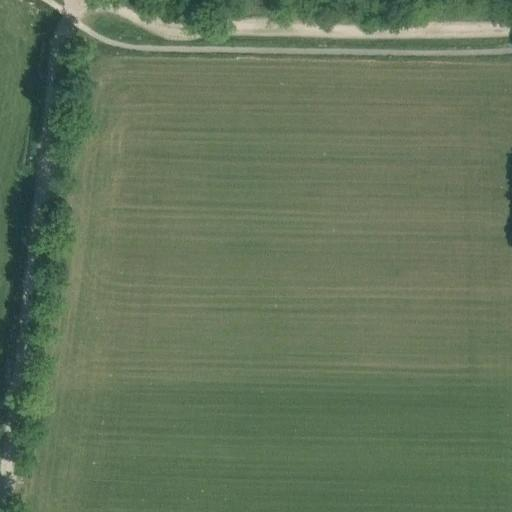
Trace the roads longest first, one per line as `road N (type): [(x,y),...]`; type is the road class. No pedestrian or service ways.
road 1 (track): [(0,468),(66,0)]
road 2 (track): [(100,0),(195,28),(444,34),(511,26)]
